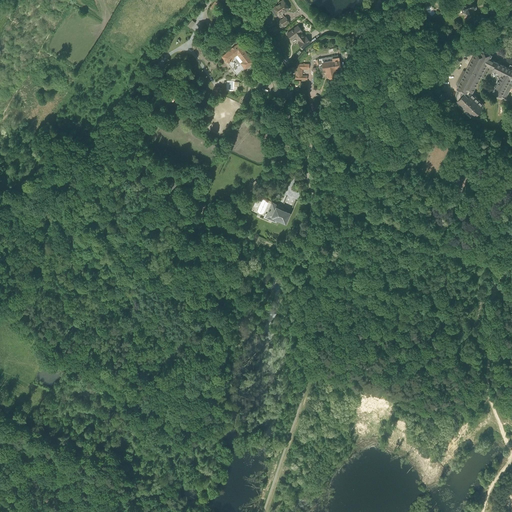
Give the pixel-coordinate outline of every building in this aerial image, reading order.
[(217,0),(216,0),(216,1),(212,6),(211,7),(215,10),(221,3),(217,0)] [(280,4),(274,7),(271,9),(276,16),(289,8),(283,0),(279,3),(280,4)] [(464,13),(476,9),(475,8),(476,7),(475,4),(473,5),(471,0),(468,0),(459,3),(462,12),(464,12),(464,13)] [(286,17),(280,21),(281,22),(282,25),(283,26),(289,22),(286,17)] [(484,21),(476,18),(474,25),(482,28),(484,21)] [(302,48),(310,42),(306,37),(305,37),(301,32),(302,31),(298,25),(287,34),(291,39),(292,39),(296,36),(300,41),(298,43),(302,48)] [(222,49),(225,53),(222,56),(227,63),(228,62),(229,63),(237,74),(244,69),(245,69),(254,63),(239,43),(231,49),(227,45),(222,49)] [(480,53),(476,51),(457,87),(458,88),(456,93),(455,94),(455,95),(455,96),(455,97),(456,98),(456,99),(456,100),(457,100),(456,102),(471,116),(473,114),(474,116),(482,108),(480,106),(482,104),(471,93),(470,95),(468,93),(470,90),(472,91),(479,76),(490,82),(490,81),(491,82),(489,83),(492,85),(493,86),(495,87),(493,91),(501,96),(504,90),(508,92),(511,83),(511,66),(510,69),(489,58),(491,54),(482,50),(480,53)] [(318,59),(318,60),(316,61),(317,66),(319,65),(320,71),(322,70),(323,73),(325,72),(326,75),(327,77),(329,79),(331,79),(333,79),(334,78),(335,78),(336,77),(337,75),(337,74),(337,73),(336,68),(341,68),(340,56),(318,59)] [(308,75),(303,75),(303,70),(309,70),(309,64),(296,63),(296,79),(307,80),(308,75)] [(173,102),(182,91),(175,85),(166,97),(173,102)] [(164,172),(165,171),(162,169),(161,170),(158,168),(158,167),(156,165),(155,163),(152,166),(153,168),(156,171),(153,175),(164,181),(171,188),(176,183),(171,176),(170,177),(168,175),(164,172)] [(269,202),(262,199),(257,210),(258,212),(259,213),(260,214),(262,214),(264,213),(269,202)] [(282,207),(272,203),(269,210),(268,211),(269,211),(267,214),(286,223),(290,213),(282,209),(282,207)]
